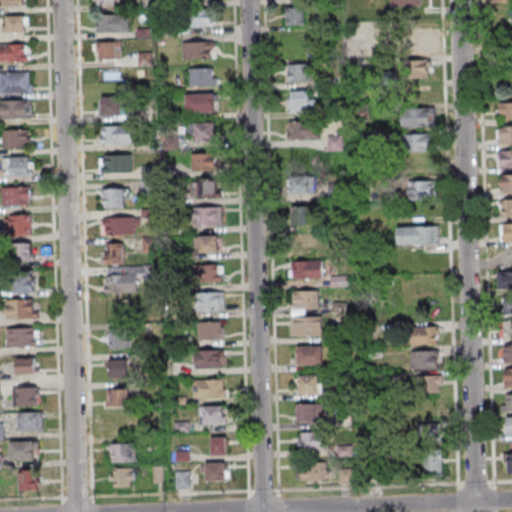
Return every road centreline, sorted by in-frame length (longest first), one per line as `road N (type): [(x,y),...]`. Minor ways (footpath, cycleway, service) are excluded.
road 1 (residential): [(474,511),(461,0)]
road 2 (residential): [(262,511),(250,0)]
road 3 (residential): [(75,511),(63,0)]
road 4 (residential): [(511,500),(182,511)]
